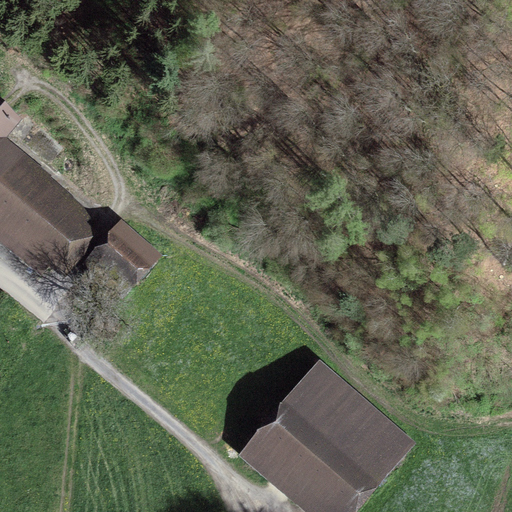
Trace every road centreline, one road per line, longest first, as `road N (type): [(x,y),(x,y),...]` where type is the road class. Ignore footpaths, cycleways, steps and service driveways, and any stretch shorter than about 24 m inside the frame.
road 1 (track): [(38,303),(127,194),(446,439),(511,419)]
road 2 (track): [(81,350),(67,511)]
